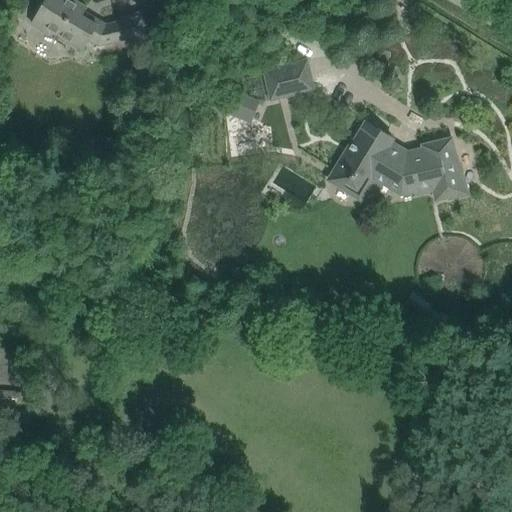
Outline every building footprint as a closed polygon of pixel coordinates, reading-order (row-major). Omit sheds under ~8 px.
[(45,0),(43,5),(36,16),(52,25),(49,30),(82,50),(88,40),(98,46),(125,39),(126,43),(132,42),(152,37),(145,11),(120,18),(122,26),(106,30),(81,15),(86,7),(74,0),(45,0)] [(264,71),(271,99),(313,89),(306,61),(264,71)] [(387,146),(392,138),(377,129),(376,126),(373,124),(370,124),(366,122),(355,141),(353,140),(334,172),(357,185),(363,174),(381,185),(383,183),(401,194),(421,189),(422,192),(434,189),(436,199),(447,197),(448,198),(465,194),(460,170),(458,170),(450,139),(423,146),(424,150),(407,154),(404,152),(402,155),(387,146)] [(0,402),(15,403),(16,391),(0,389),(0,402)] [(58,459),(65,487),(85,482),(78,454),(58,459)]
